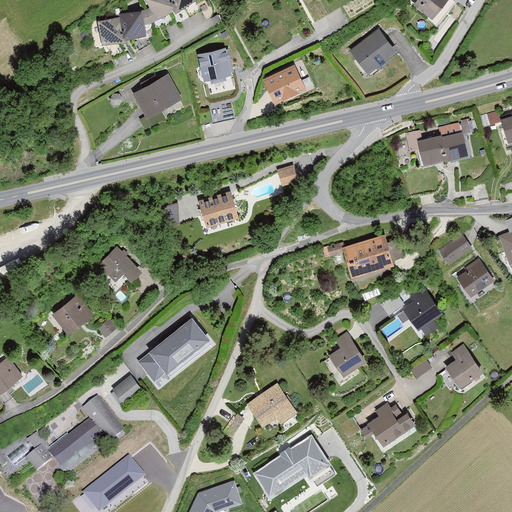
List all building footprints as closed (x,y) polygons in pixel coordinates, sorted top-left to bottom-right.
[(150,0),(147,2),(152,11),(157,19),(176,10),(169,0),(150,0)] [(169,0),(176,10),(178,13),(194,0),(169,0)] [(448,0),(421,0),(417,6),(433,19),(448,0)] [(141,14),(141,16),(142,23),(152,22),(157,19),(152,11),(147,13),(141,14)] [(123,18),(123,21),(125,39),(144,36),(142,23),(141,16),(123,18)] [(123,21),(101,26),(104,44),(126,44),(125,39),(123,21)] [(395,54),(380,33),(353,53),(368,74),(395,54)] [(230,74),(225,51),(200,56),(205,80),(230,74)] [(306,90),(297,68),(267,81),(276,102),(306,90)] [(179,100),(168,80),(137,97),(148,117),(179,100)] [(232,103),(210,107),(214,124),(235,120),(232,103)] [(497,112),(482,115),(485,125),(499,121),(497,112)] [(511,141),(511,113),(502,117),(510,142),(511,141)] [(459,125),(459,123),(440,128),(442,138),(447,158),(447,160),(466,156),(461,133),(459,125)] [(468,123),(459,125),(461,133),(470,131),(468,123)] [(423,131),(407,135),(411,150),(422,148),(421,143),(425,142),(423,131)] [(447,158),(442,138),(425,142),(421,143),(422,148),(425,163),(447,158)] [(294,168),(280,173),(283,183),(297,179),(294,168)] [(236,220),(230,197),(202,204),(208,227),(236,220)] [(180,225),(178,204),(166,205),(167,226),(180,225)] [(511,235),(503,239),(511,264),(511,235)] [(460,237),(441,250),(450,263),(469,250),(460,237)] [(392,265),(385,238),(346,249),(354,276),(392,265)] [(344,251),(342,244),(329,248),(331,255),(344,251)] [(141,274),(118,250),(103,265),(119,281),(127,273),(134,281),(141,274)] [(493,281),(479,261),(469,268),(470,271),(459,279),(472,296),(493,281)] [(418,302),(408,309),(419,326),(439,312),(425,291),(415,298),(418,302)] [(381,304),(391,318),(406,307),(397,293),(381,304)] [(88,316),(75,300),(55,317),(68,333),(88,316)] [(99,328),(106,337),(115,331),(108,322),(99,328)] [(207,340),(192,322),(141,362),(155,380),(167,370),(168,372),(207,340)] [(345,349),(331,357),(343,374),(364,360),(347,336),(339,341),(345,349)] [(459,361),(448,369),(460,385),(480,371),(464,349),(455,356),(459,361)] [(413,369),(418,375),(431,364),(426,358),(413,369)] [(0,363),(0,390),(20,377),(7,359),(0,363)] [(141,387),(131,375),(113,390),(123,402),(141,387)] [(277,387),(250,404),(262,424),(276,414),(280,420),(293,411),(277,387)] [(51,448),(49,450),(54,456),(63,467),(106,434),(111,441),(126,429),(98,394),(82,407),(90,417),(51,448)] [(382,417),(370,424),(384,444),(413,425),(407,415),(403,417),(396,407),(391,410),(388,405),(378,411),(382,417)] [(38,430),(27,438),(37,451),(41,450),(49,450),(51,448),(38,430)] [(311,437),(255,474),(270,497),(307,472),(310,477),(329,465),(311,437)] [(27,458),(37,470),(54,456),(49,450),(41,450),(37,451),(27,458)] [(129,454),(83,491),(100,511),(146,474),(129,454)] [(201,496),(193,511),(216,511),(213,511),(215,508),(225,505),(226,508),(240,503),(234,485),(201,496)]
